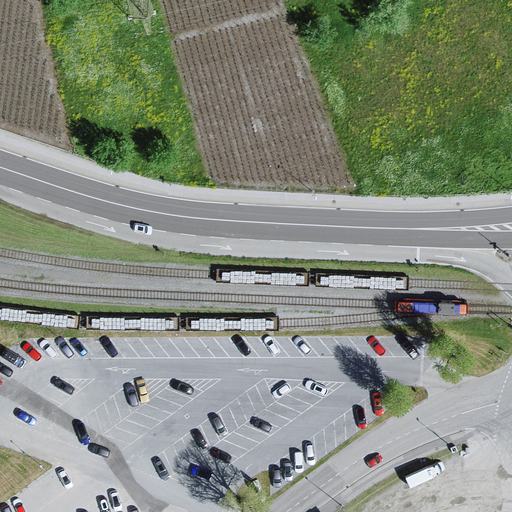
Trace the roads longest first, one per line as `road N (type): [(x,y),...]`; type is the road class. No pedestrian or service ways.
road 1 (primary): [(0,165),(179,215),(511,226)]
road 2 (unclassified): [(295,511),(394,438),(511,384)]
